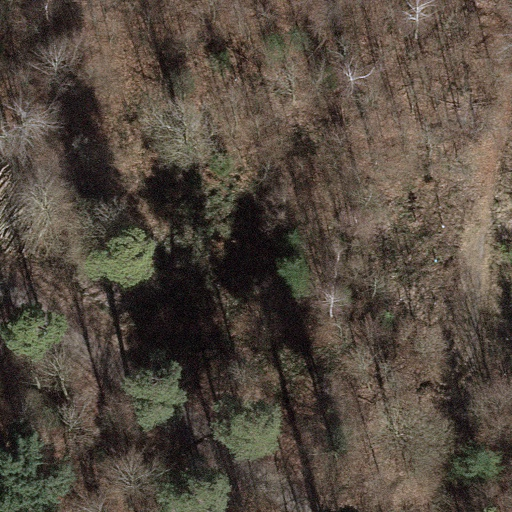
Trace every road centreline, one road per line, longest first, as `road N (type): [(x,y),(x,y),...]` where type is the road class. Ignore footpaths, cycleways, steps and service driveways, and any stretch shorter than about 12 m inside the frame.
road 1 (track): [(0,263),(326,511)]
road 2 (track): [(431,511),(496,175),(511,176)]
